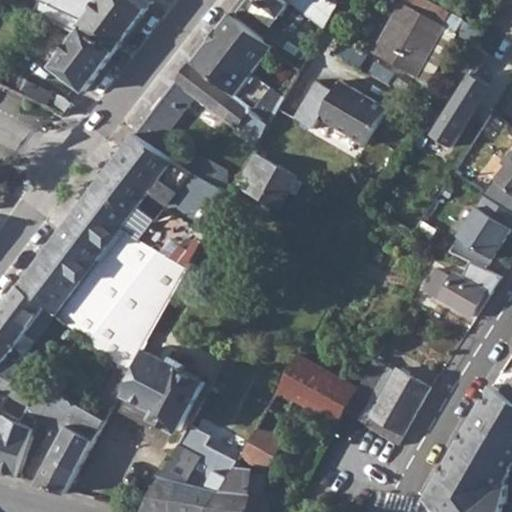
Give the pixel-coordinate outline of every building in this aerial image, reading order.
[(53,2),(43,16),(79,30),(83,26),(115,49),(130,29),(148,6),(139,0),(65,0),(62,4),(53,2)] [(248,0),(244,5),(271,26),(291,1),(324,26),(339,1),(337,0),(248,0)] [(424,59),(451,10),(433,0),(403,0),(375,51),(416,74),(424,59)] [(232,12),(194,61),(238,93),(272,120),(285,96),(254,71),(275,45),(232,12)] [(79,30),(54,64),(86,89),(115,49),(83,26),(79,30)] [(194,61),(138,132),(168,152),(172,155),(174,151),(177,148),(163,138),(197,94),(238,125),(243,120),(256,130),(250,142),(257,147),(261,140),(272,120),(238,93),(194,61)] [(463,146),(493,81),(469,70),(439,135),(463,146)] [(318,77),(295,114),(314,125),(321,114),(365,142),(388,106),(342,78),(336,88),(318,77)] [(59,93),(53,106),(64,111),(67,113),(76,102),(67,96),(59,93)] [(116,160),(104,176),(139,203),(142,205),(152,190),(169,203),(196,171),(191,168),(187,166),(172,155),(168,152),(138,132),(116,160)] [(193,164),(191,168),(196,171),(208,177),(233,190),(236,184),(230,181),(229,169),(200,153),(193,164)] [(258,153),(241,184),(279,205),(296,175),(258,153)] [(511,157),(508,162),(511,165),(501,180),(511,187),(511,157)] [(45,253),(22,283),(39,296),(49,304),(54,309),(58,311),(122,361),(134,370),(146,348),(233,190),(208,177),(196,171),(169,203),(158,218),(143,238),(124,228),(142,205),(139,203),(104,176),(46,251),(45,253)] [(511,232),(511,208),(489,194),(462,236),(496,258),(511,232)] [(437,268),(426,288),(439,296),(438,298),(471,316),(490,284),(481,280),(478,285),(454,271),(452,276),(437,268)] [(22,283),(3,307),(16,317),(13,322),(18,325),(37,339),(58,311),(54,309),(49,304),(39,296),(22,283)] [(0,354),(18,365),(37,339),(18,325),(13,322),(16,317),(3,307),(0,311),(0,354)] [(134,370),(124,388),(130,391),(129,393),(132,394),(124,408),(155,424),(159,416),(181,428),(207,380),(185,368),(187,364),(176,359),(174,362),(151,349),(150,350),(146,348),(134,370)] [(0,354),(0,406),(9,392),(30,403),(43,380),(18,365),(0,354)] [(361,387),(347,411),(400,442),(432,385),(400,367),(398,370),(377,358),(361,387)] [(122,361),(108,386),(121,394),(124,388),(134,370),(122,361)] [(448,460),(431,490),(439,501),(434,506),(438,511),(511,511),(511,503),(508,503),(509,485),(504,483),(509,474),(511,468),(511,422),(502,415),(511,401),(511,380),(509,379),(500,392),(490,386),(483,398),(476,409),(470,420),(456,445),(448,460)] [(0,406),(0,468),(21,475),(40,415),(56,388),(43,380),(30,403),(23,418),(0,406)] [(108,386),(95,411),(108,418),(121,394),(108,386)] [(67,429),(40,481),(69,490),(108,418),(95,411),(82,403),(56,388),(40,415),(67,429)] [(280,388),(242,455),(269,469),(291,428),(283,422),(297,398),(280,388)] [(164,474),(145,510),(154,511),(178,511),(181,480),(188,482),(205,449),(226,412),(204,399),(185,434),(164,474)] [(511,401),(502,415),(511,422),(511,401)] [(181,480),(178,511),(209,511),(236,467),(239,461),(230,456),(223,458),(206,487),(193,483),(188,482),(181,480)] [(236,467),(209,511),(269,511),(272,492),(264,491),(266,473),(252,471),(253,468),(250,468),(236,467)]
